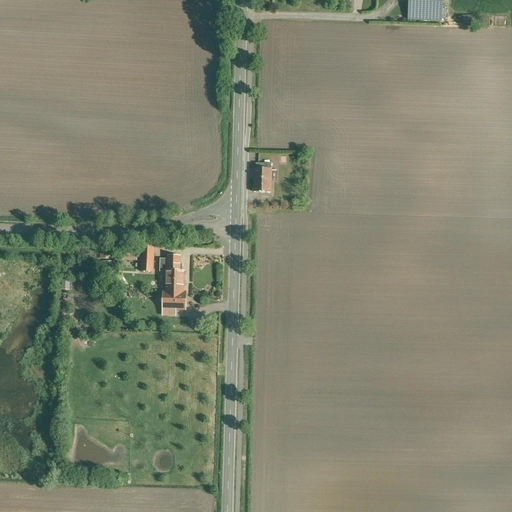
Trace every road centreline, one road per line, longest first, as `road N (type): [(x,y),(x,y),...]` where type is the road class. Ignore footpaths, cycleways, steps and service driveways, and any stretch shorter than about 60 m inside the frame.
road 1 (secondary): [(227,511),(235,222)]
road 2 (unclassified): [(0,226),(150,230),(235,222)]
road 3 (secondary): [(235,222),(242,0)]
